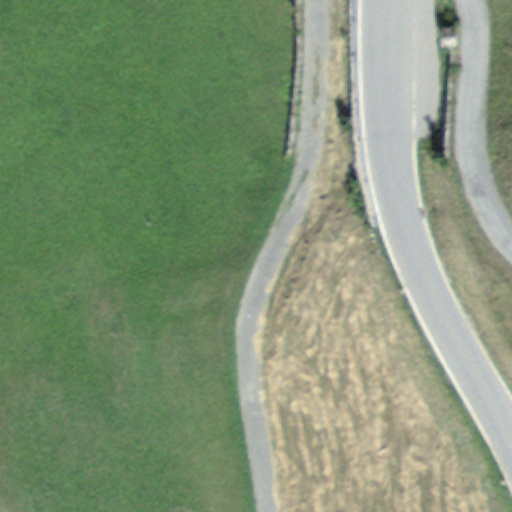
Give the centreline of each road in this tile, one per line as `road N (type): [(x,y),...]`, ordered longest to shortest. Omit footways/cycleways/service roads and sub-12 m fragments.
road 1 (track): [(318,0),(307,165),(249,322),(266,511)]
road 2 (tertiary): [(388,0),(389,138),(408,238),(424,284),(511,443)]
road 3 (track): [(511,244),(484,199),(470,152),(479,26),(470,0)]
